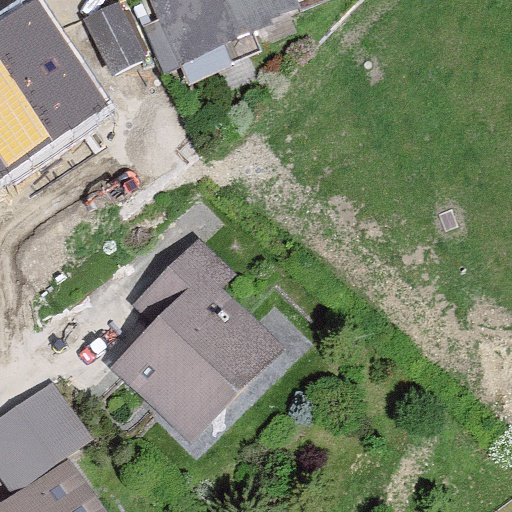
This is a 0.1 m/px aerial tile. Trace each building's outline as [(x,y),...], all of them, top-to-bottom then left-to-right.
[(293,18),(285,0),(148,0),(177,68),(293,18)] [(140,62),(113,13),(85,28),(112,77),(140,62)] [(44,84),(11,32),(0,38),(0,140),(47,110),(35,90),(44,84)] [(227,278),(194,245),(123,319),(143,337),(108,374),(185,448),(277,353),(213,292),(227,278)] [(88,449),(49,391),(0,423),(0,471),(18,499),(0,510),(0,511),(95,511),(64,465),(88,449)]
